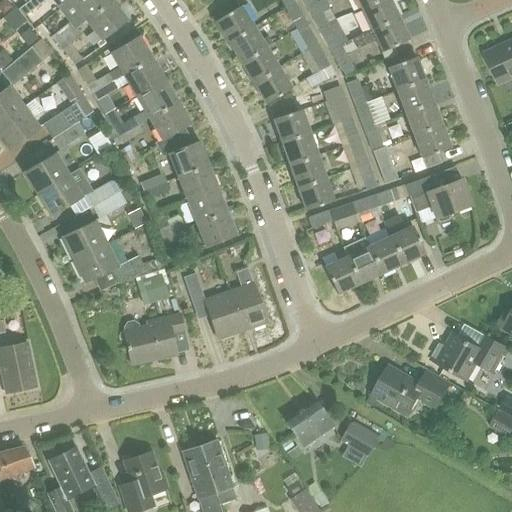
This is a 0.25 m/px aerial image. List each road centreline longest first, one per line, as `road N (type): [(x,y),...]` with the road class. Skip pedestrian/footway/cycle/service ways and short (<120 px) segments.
road 1 (residential): [(162,0),(255,168),(316,345)]
road 2 (residential): [(88,411),(217,382),(316,345)]
road 3 (residential): [(88,411),(44,287),(0,214)]
road 4 (residential): [(316,345),(511,251)]
road 5 (residential): [(511,211),(442,26)]
